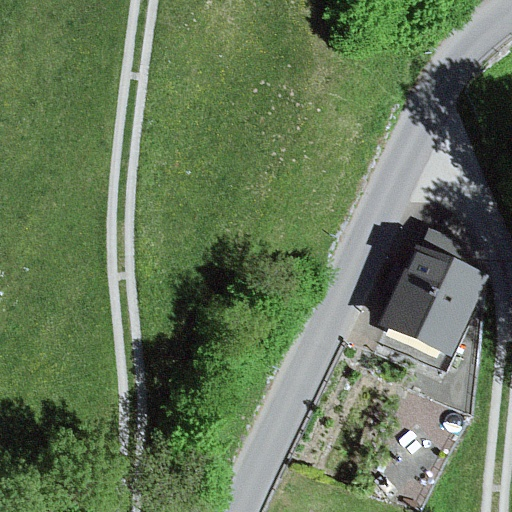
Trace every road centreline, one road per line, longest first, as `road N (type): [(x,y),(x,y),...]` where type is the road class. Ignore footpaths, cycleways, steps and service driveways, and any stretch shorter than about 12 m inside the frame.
road 1 (tertiary): [(233,511),(431,105),(480,39),(511,16)]
road 2 (track): [(136,511),(120,196),(146,0)]
road 3 (track): [(403,156),(435,160),(485,221),(508,272),(496,511)]
